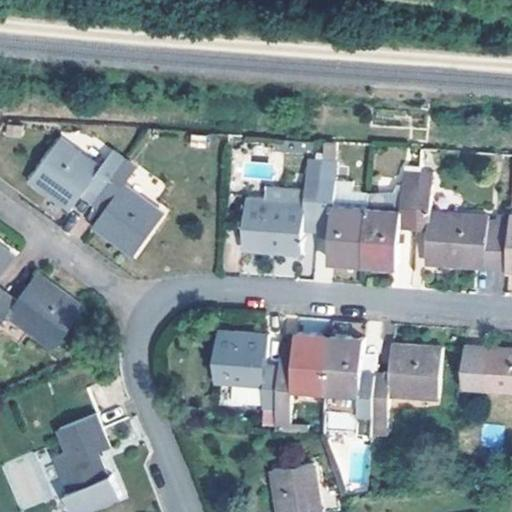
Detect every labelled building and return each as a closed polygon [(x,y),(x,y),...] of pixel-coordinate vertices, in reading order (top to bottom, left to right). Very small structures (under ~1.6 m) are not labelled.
[(104,192),(127,160),(117,152),(105,170),(62,140),(34,180),(76,210),(87,194),(93,185),(104,192)] [(335,221),(336,205),(338,182),(339,164),(337,164),(338,143),(326,142),(324,179),(321,220),(335,221)] [(139,169),(127,160),(104,192),(115,201),(109,210),(99,226),(138,254),(166,214),(127,186),(139,169)] [(419,186),(420,175),(405,173),(404,185),(419,186)] [(420,175),(419,186),(434,187),(434,176),(420,175)] [(321,220),(324,179),(309,177),(307,191),(307,204),(267,200),(249,199),(245,247),(304,252),(305,229),(305,219),(321,220)] [(353,183),(338,182),(336,205),(368,208),(369,194),(353,193),(353,183)] [(97,201),(104,192),(93,185),(87,194),(97,201)] [(368,208),(364,262),(398,265),(401,227),(416,228),(419,186),(404,185),(399,185),(395,192),(369,194),(368,208)] [(434,187),(419,186),(416,228),(429,228),(427,262),(507,269),(508,267),(511,226),(490,225),(490,219),(432,213),(434,187)] [(307,191),(268,188),(267,200),(307,204),(307,191)] [(115,201),(104,192),(97,201),(109,210),(115,201)] [(336,205),(335,221),(334,237),(333,259),(364,262),(368,208),(336,205)] [(305,229),(320,230),(321,220),(305,219),(305,229)] [(335,221),(321,220),(320,230),(319,237),(334,237),(335,221)] [(0,295),(3,292),(0,290),(0,273),(12,254),(0,245),(0,295)] [(14,301),(3,292),(0,295),(0,320),(6,312),(59,349),(87,308),(35,272),(14,301)] [(267,406),(281,407),(284,365),(270,364),(271,336),(221,332),(218,380),(268,384),(267,406)] [(296,387),(331,389),(335,336),(300,334),(300,345),(298,366),(284,365),(281,407),(294,408),(296,387)] [(376,415),(379,373),(365,372),(366,339),(335,336),(331,389),(329,409),(361,411),(361,413),(376,415)] [(300,345),(285,344),(284,365),(298,366),(300,345)] [(511,390),(511,348),(467,344),(464,387),(511,390)] [(392,373),(379,373),(376,415),(374,433),(388,434),(391,394),(441,397),(444,349),(394,346),(392,373)] [(355,412),(324,412),(324,429),(355,429),(355,412)] [(114,447),(101,413),(63,428),(73,452),(58,457),(72,493),(110,479),(100,452),(114,447)] [(361,413),(360,432),(374,433),(376,415),(361,413)] [(277,468),(283,511),(325,511),(318,462),(277,468)] [(110,479),(72,493),(68,495),(74,511),(88,511),(122,499),(114,477),(110,479)]
